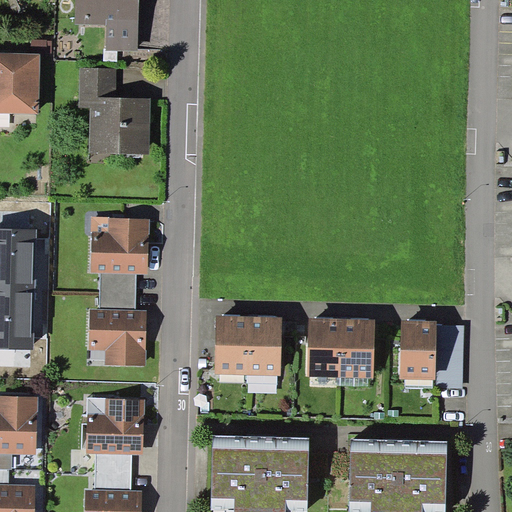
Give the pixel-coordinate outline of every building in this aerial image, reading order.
[(138,51),(139,0),(75,0),(75,24),(107,25),(106,51),(138,51)] [(31,39),(31,53),(40,53),(52,54),(52,40),(31,39)] [(0,112),(39,114),(40,53),(31,53),(0,52),(0,112)] [(150,154),(151,98),(115,97),(116,69),(80,68),(79,107),(90,108),(89,153),(150,154)] [(148,273),(149,218),(92,217),(91,272),(100,272),(136,273),(148,273)] [(0,288),(36,290),(37,230),(0,228),(0,288)] [(100,272),(100,309),(136,310),(136,273),(100,272)] [(0,348),(34,350),(36,290),(0,288),(0,348)] [(146,365),(147,310),(136,310),(100,309),(90,308),(89,350),(105,350),(105,364),(146,365)] [(249,316),(216,316),(215,374),(248,375),(249,316)] [(282,317),(249,316),(248,375),(281,376),(282,317)] [(341,319),(309,318),(308,377),(312,377),(340,377),(341,319)] [(375,319),(341,319),(340,377),(368,378),(374,378),(375,319)] [(437,324),(437,320),(402,320),(401,379),(405,379),(433,380),(436,380),(437,324)] [(464,325),(437,324),(436,380),(436,388),(463,388),(464,325)] [(312,385),(340,385),(340,377),(312,377),(312,385)] [(368,378),(340,377),(340,385),(368,386),(368,378)] [(36,454),(38,397),(0,395),(0,453),(12,454),(36,454)] [(144,455),(144,399),(87,398),(86,454),(95,454),(132,454),(144,455)] [(308,500),(309,437),(212,435),(211,498),(235,499),(235,510),(234,511),(285,511),(286,499),(308,500)] [(446,504),(447,441),(351,438),(349,501),(371,502),(370,511),(422,511),(422,503),(446,504)] [(12,469),(12,454),(0,453),(0,468),(9,469),(12,469)] [(132,454),(95,454),(94,489),(131,490),(132,454)] [(0,484),(9,484),(9,469),(0,468),(0,484)] [(0,511),(34,511),(35,485),(9,484),(0,484),(0,511)] [(141,511),(142,491),(131,490),(94,489),(85,489),(84,511),(141,511)] [(211,498),(211,509),(235,510),(235,499),(211,498)] [(286,499),(285,511),(307,511),(308,500),(286,499)] [(349,501),(348,511),(370,511),(371,502),(349,501)] [(422,503),(422,511),(445,511),(446,504),(422,503)]
